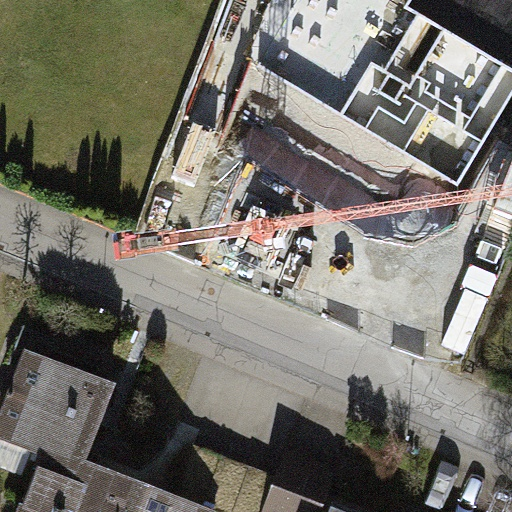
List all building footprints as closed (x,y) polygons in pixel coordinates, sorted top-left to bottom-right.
[(377,110),(381,218),(459,215),(456,123),(511,121),(511,0),(378,0),(380,29),(417,27),(420,108),(377,110)] [(416,102),(413,31),(387,32),(390,103),(416,102)] [(47,450),(81,464),(111,386),(48,362),(52,351),(19,338),(9,363),(23,368),(0,427),(0,435),(46,453),(47,450)] [(194,444),(173,498),(201,509),(222,455),(194,444)] [(23,511),(117,511),(129,482),(81,464),(47,450),(46,453),(23,511)] [(232,511),(250,466),(222,455),(201,509),(208,511),(232,511)] [(323,511),(322,511),(325,506),(321,504),(333,474),(287,456),(279,477),(265,511),(323,511)] [(265,511),(279,477),(250,466),(232,511),(265,511)] [(173,498),(129,482),(117,511),(208,511),(201,509),(173,498)]
